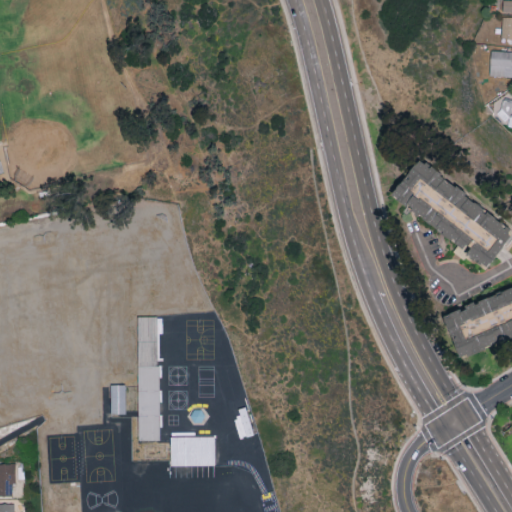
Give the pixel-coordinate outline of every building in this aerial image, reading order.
[(511,0),(503,0),(503,11),(511,11),(511,0)] [(511,16),(502,16),(502,37),(511,38),(511,44),(511,16)] [(511,60),(511,51),(511,50),(491,49),(490,75),(511,75),(511,60)] [(511,101),(502,100),(499,116),(510,119),(509,124),(511,124),(511,101)] [(487,268),(497,255),(510,238),(421,168),(397,199),(487,268)] [(511,292),(445,320),(462,359),(511,337),(511,292)] [(141,465),(139,320),(160,319),(162,465),(141,465)] [(110,413),(125,413),(124,384),(110,384),(110,413)] [(256,423),(229,431),(222,407),(249,399),(256,423)] [(201,457),(166,457),(166,451),(166,437),(201,436),(215,436),(215,450),(215,457),(201,457)] [(14,463),(0,463),(0,495),(14,495),(14,463)] [(0,511),(13,511),(13,501),(0,501),(0,511)]
